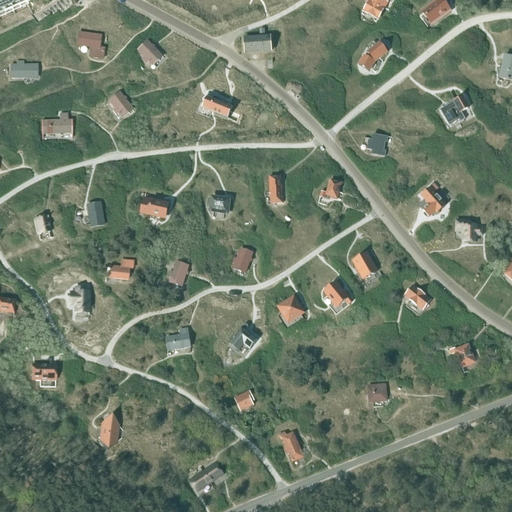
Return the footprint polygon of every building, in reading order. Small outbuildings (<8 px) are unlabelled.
[(0,0),(0,18),(28,5),(27,2),(31,0),(0,0)] [(386,0),(367,0),(369,1),(364,10),(379,18),(383,11),(382,11),(383,9),(384,9),(387,3),(385,2),(386,0)] [(432,25),(451,12),(441,0),(433,0),(435,2),(422,12),(432,25)] [(102,59),(103,52),(98,51),(100,36),(78,33),(77,42),(91,44),(90,58),(102,59)] [(245,54),(271,52),(269,37),(244,39),(245,54)] [(152,66),(162,57),(147,42),(138,51),(145,58),(142,60),(146,64),(148,62),(152,66)] [(377,46),(374,42),(367,48),(370,51),(367,54),(369,56),(367,58),(364,57),(358,66),(369,72),(374,63),(387,53),(380,43),(377,46)] [(503,62),(499,78),(511,81),(511,57),(505,56),(508,57),(507,63),(503,62)] [(16,66),(10,66),(11,79),(23,79),(23,77),(37,77),(37,66),(24,66),(24,62),(16,62),(16,66)] [(122,118),(132,110),(119,93),(109,101),(115,110),(112,112),(115,116),(118,114),(122,118)] [(212,100),(213,96),(214,96),(208,94),(206,97),(202,108),(228,119),(230,113),(231,112),(232,108),(231,107),(232,107),(229,106),(222,104),(212,100)] [(465,120),(461,113),(468,109),(462,98),(441,111),(449,124),(458,119),(460,123),(465,120)] [(42,121),(42,135),(72,135),(72,120),(68,120),(67,114),(59,114),(60,121),(42,121)] [(369,141),(367,151),(372,151),(372,156),(385,158),(386,152),(383,152),(384,143),(387,143),(388,138),(373,136),(372,142),(369,141)] [(281,186),(280,177),(269,177),(270,193),(271,204),(282,204),(282,194),(282,186),(281,186)] [(337,200),(339,193),(338,193),(341,184),(331,181),(326,195),(330,197),(330,198),(337,200)] [(431,189),(422,197),(430,205),(423,211),(429,219),(433,216),(434,218),(446,207),(435,194),(439,190),(435,186),(431,189)] [(227,214),(229,201),(212,199),(210,212),(227,214)] [(144,200),(141,213),(165,219),(168,205),(144,200)] [(90,228),(103,226),(100,204),(86,206),(90,228)] [(38,235),(50,232),(47,217),(35,220),(38,235)] [(482,236),(482,228),(476,228),(476,226),(469,226),(469,222),(457,222),(456,231),(464,231),(463,242),(475,243),(476,236),(482,236)] [(245,274),(253,254),(240,250),(236,260),(233,259),(232,263),(235,264),(233,269),(245,274)] [(363,280),(375,274),(371,267),(373,266),(367,254),(353,262),(363,280)] [(132,270),(133,262),(121,261),(120,268),(109,267),(108,278),(128,281),(129,269),(132,270)] [(182,287),(189,267),(176,263),(173,274),(169,273),(168,277),(171,278),(169,283),(182,287)] [(343,294),(335,284),(324,292),(337,308),(345,302),(349,306),(352,303),(345,293),(343,294)] [(417,291),(412,287),(405,296),(410,300),(409,301),(416,306),(417,305),(424,310),(430,302),(423,297),(425,295),(418,290),(417,291)] [(75,293),(70,293),(70,306),(75,306),(75,310),(88,310),(89,310),(89,293),(83,293),(83,288),(75,288),(75,293)] [(304,314),(294,298),(278,308),(282,315),(283,314),(288,322),(295,318),(295,319),(304,314)] [(14,309),(15,304),(14,303),(14,302),(0,299),(0,311),(13,313),(13,308),(14,309)] [(84,336),(98,328),(89,312),(75,320),(84,336)] [(245,325),(244,325),(243,326),(229,344),(230,345),(237,351),(238,352),(243,345),(250,350),(257,341),(246,333),(248,328),(248,327),(247,326),(246,325),(245,325)] [(188,335),(187,330),(180,331),(181,336),(166,338),(168,352),(185,349),(190,348),(188,335)] [(474,363),(468,346),(455,351),(454,349),(450,351),(451,356),(456,354),(462,368),(474,363)] [(32,366),(31,380),(55,380),(55,366),(50,366),(50,360),(46,360),(46,366),(32,366)] [(382,407),(382,402),(386,401),(385,385),(369,387),(370,403),(374,402),(374,407),(382,407)] [(263,421),(263,402),(253,402),(253,396),(240,397),(241,415),(249,415),(249,422),(263,421)] [(118,427),(111,417),(101,425),(99,442),(107,451),(116,443),(118,427)] [(287,437),(285,434),(279,436),(281,440),(283,439),(287,449),(285,450),(287,455),(289,454),(293,462),(302,458),(292,435),(287,437)] [(197,492),(223,475),(216,465),(191,481),(197,492)]
